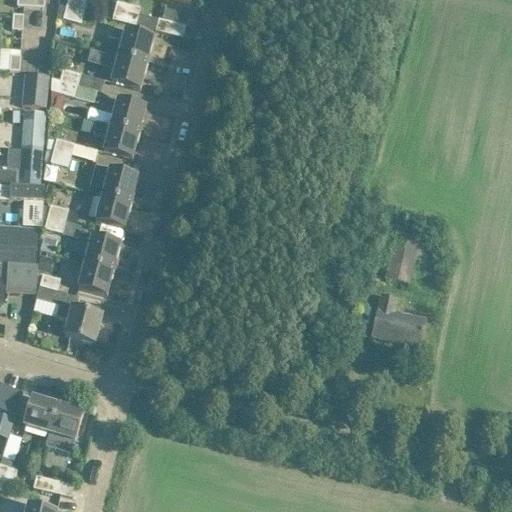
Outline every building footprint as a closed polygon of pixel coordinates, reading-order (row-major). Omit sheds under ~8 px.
[(26,10),(26,0),(17,0),(17,9),(26,10)] [(34,11),(34,0),(26,0),(26,10),(34,11)] [(44,11),(44,0),(34,0),(34,11),(44,11)] [(75,0),(68,0),(66,10),(84,14),(87,3),(75,0)] [(124,26),(129,7),(117,4),(112,23),(124,26)] [(140,10),(129,7),(124,26),(135,28),(140,10)] [(81,26),(84,14),(66,10),(63,21),(81,26)] [(13,18),(12,33),(22,34),(23,18),(13,18)] [(162,23),(159,34),(182,40),(185,29),(162,23)] [(120,47),(108,43),(105,56),(146,67),(153,42),(124,34),(120,47)] [(146,67),(105,56),(102,67),(114,70),(110,85),(140,93),(146,67)] [(19,75),(20,60),(10,59),(9,74),(19,75)] [(59,84),(96,94),(100,95),(103,83),(62,72),(59,84)] [(21,108),(44,111),(48,80),(24,77),(21,108)] [(93,106),(96,94),(59,84),(52,82),(51,94),(55,95),(93,106)] [(109,129),(139,137),(145,111),(116,103),(110,128),(109,129)] [(23,113),(20,153),(43,154),(44,144),(45,115),(23,113)] [(132,162),(139,137),(109,129),(110,128),(96,125),(93,137),(106,141),(103,155),(132,162)] [(48,141),(46,152),(70,158),(95,164),(97,154),(73,148),(73,146),(56,142),(56,143),(48,141)] [(70,158),(46,152),(45,164),(67,170),(70,158)] [(20,153),(18,190),(43,192),(43,190),(41,190),(43,154),(20,153)] [(0,188),(15,190),(15,189),(16,173),(6,172),(6,170),(0,169),(0,188)] [(109,173),(102,199),(131,206),(137,181),(109,173)] [(0,202),(43,204),(43,192),(18,190),(15,189),(15,190),(0,188),(0,202)] [(124,232),(131,206),(102,199),(95,224),(124,232)] [(42,208),(42,219),(65,225),(68,213),(50,208),(50,210),(42,208)] [(42,219),(41,230),(62,236),(65,225),(42,219)] [(0,265),(7,266),(35,268),(38,234),(28,233),(3,231),(0,230),(0,265)] [(84,266),(113,273),(120,248),(91,240),(84,266)] [(106,299),(113,273),(84,266),(78,291),(106,299)] [(42,277),(39,290),(56,295),(59,282),(42,277)] [(56,295),(39,290),(35,303),(59,309),(56,321),(68,324),(64,340),(94,347),(101,319),(75,312),(78,301),(56,295)] [(381,299),(376,321),(372,340),(419,351),(425,323),(393,316),(396,303),(381,299)] [(0,412),(14,417),(21,395),(0,388),(0,412)] [(26,420),(23,430),(48,437),(57,408),(31,401),(26,420)] [(48,437),(45,450),(71,457),(74,445),(82,416),(57,408),(48,437)] [(0,418),(0,439),(6,442),(13,422),(0,418)] [(9,437),(0,464),(0,493),(9,496),(17,473),(11,471),(21,441),(9,437)] [(32,491),(53,496),(72,501),(75,489),(35,479),(32,491)]
